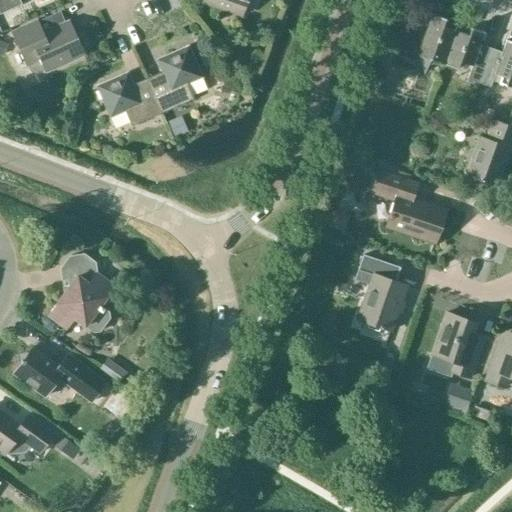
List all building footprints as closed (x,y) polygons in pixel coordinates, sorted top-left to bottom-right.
[(0,0),(0,13),(21,4),(18,0),(0,0)] [(202,0),(202,2),(240,15),(245,0),(202,0)] [(417,55),(443,64),(455,31),(442,26),(445,18),(430,14),(428,19),(404,11),(390,53),(415,61),(417,55)] [(37,21),(10,33),(25,65),(38,59),(44,71),(83,53),(69,22),(43,34),(37,21)] [(455,31),(443,64),(456,69),(454,75),(466,79),(478,83),(488,56),(477,53),(484,32),(470,27),(467,35),(455,31)] [(504,85),(511,88),(511,42),(505,40),(498,60),(488,56),(478,83),(489,87),(494,74),(506,78),(504,85)] [(147,78),(162,113),(193,99),(186,84),(201,77),(187,46),(156,60),(161,72),(147,78)] [(131,126),(162,113),(147,78),(132,84),(127,73),(96,86),(109,117),(124,111),(131,126)] [(188,131),(182,116),(168,122),(174,136),(188,131)] [(510,153),(511,146),(511,126),(491,119),(485,138),(478,136),(465,174),(479,178),(478,180),(496,187),(508,153),(510,153)] [(433,243),(444,209),(408,197),(413,182),(378,170),(370,192),(395,201),(386,227),(433,243)] [(83,254),(68,256),(60,267),(62,279),(68,286),(47,315),(65,329),(73,318),(93,332),(99,331),(108,318),(107,312),(99,305),(113,286),(95,273),(94,262),(83,254)] [(390,331),(405,286),(394,282),(399,267),(363,255),(354,279),(369,284),(357,319),(390,331)] [(468,378),(479,347),(466,342),(473,322),(445,312),(430,354),(453,362),(450,372),(468,378)] [(511,378),(511,342),(510,349),(496,345),(484,381),(503,387),(507,377),(511,378)] [(57,366),(32,347),(28,352),(29,359),(26,360),(25,359),(20,359),(21,361),(15,361),(16,369),(12,374),(43,396),(57,378),(75,391),(89,372),(66,354),(57,366)] [(465,413),(472,390),(450,383),(442,406),(465,413)] [(11,454),(26,452),(30,447),(38,453),(52,434),(26,415),(18,426),(0,412),(0,451),(3,453),(5,450),(11,454)] [(81,449),(60,434),(52,445),(73,460),(81,449)]
